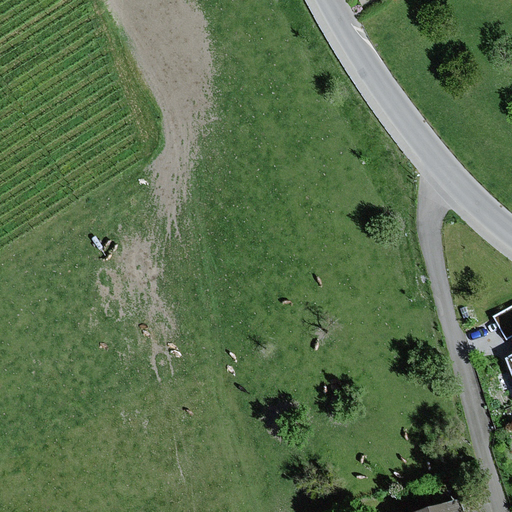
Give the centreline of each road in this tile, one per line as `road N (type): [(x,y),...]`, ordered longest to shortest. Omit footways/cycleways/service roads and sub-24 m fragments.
road 1 (unclassified): [(450,178),(429,229),(443,307),(503,511)]
road 2 (tertiary): [(328,0),(450,178)]
